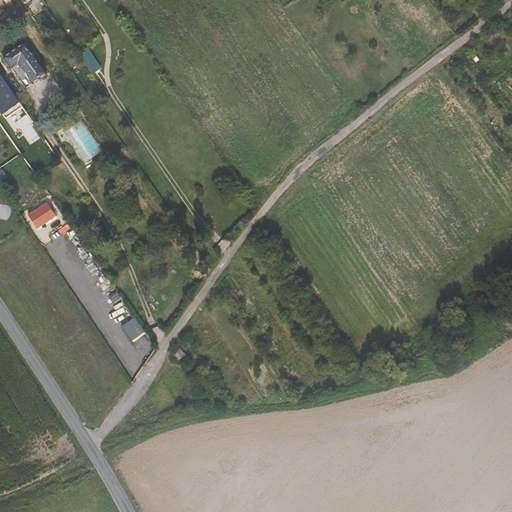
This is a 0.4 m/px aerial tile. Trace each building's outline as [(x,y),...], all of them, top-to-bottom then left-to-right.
[(25,41),(2,57),(24,87),(46,72),(25,41)] [(22,107),(0,75),(0,110),(5,119),(22,107)] [(51,165),(45,156),(29,166),(36,175),(51,165)] [(55,215),(47,202),(29,214),(37,227),(55,215)] [(55,215),(37,227),(42,233),(59,221),(55,215)] [(140,333),(131,320),(125,325),(134,337),(140,333)]
